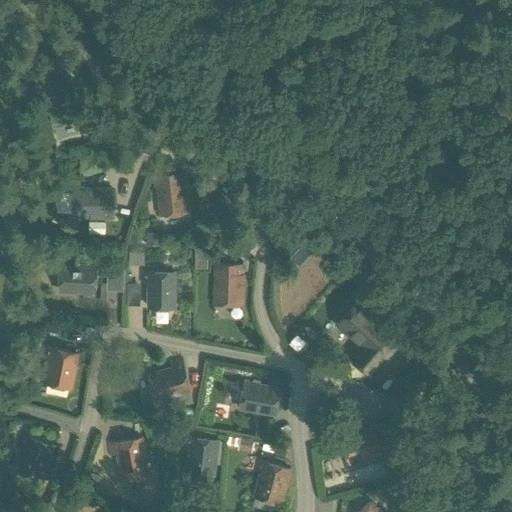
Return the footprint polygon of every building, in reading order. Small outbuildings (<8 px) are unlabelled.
[(89,122),(77,84),(51,92),(62,130),(89,122)] [(109,145),(83,154),(90,173),(116,164),(109,145)] [(186,169),(155,171),(159,214),(190,211),(188,179),(187,179),(186,169)] [(73,189),(73,216),(113,217),(113,189),(73,189)] [(160,233),(147,233),(147,244),(159,245),(160,233)] [(221,247),(196,247),(196,268),(208,268),(208,258),(221,247)] [(130,250),(130,263),(145,264),(145,251),(130,250)] [(61,261),(59,291),(83,292),(83,300),(96,301),(99,263),(61,261)] [(213,262),(212,304),(244,305),(245,263),(213,262)] [(120,267),(118,296),(134,297),(135,267),(120,267)] [(141,269),(141,276),(142,276),(142,282),(148,282),(148,307),(178,307),(178,269),(141,269)] [(359,298),(337,324),(362,346),(351,358),(370,374),(394,347),(386,340),(395,330),(359,298)] [(45,346),(43,357),(50,359),(45,383),(71,388),(78,353),(45,346)] [(173,368),(149,374),(155,400),(190,391),(182,358),(171,361),(173,368)] [(244,382),(240,408),(275,414),(281,381),(270,379),(269,386),(244,382)] [(267,424),(258,422),(256,434),(264,436),(267,424)] [(379,425),(341,438),(350,464),(388,451),(379,425)] [(25,448),(17,471),(42,479),(54,445),(22,435),(18,445),(25,448)] [(185,435),(183,447),(190,447),(187,472),(214,475),(218,439),(185,435)] [(252,439),(239,437),(238,447),(251,449),(252,439)] [(142,438),(109,443),(111,455),(118,453),(122,478),(148,473),(142,438)] [(257,459),(254,470),(261,472),(255,496),(280,503),(290,468),(257,459)] [(95,486),(99,475),(89,471),(85,482),(95,486)] [(381,511),(370,501),(359,511),(381,511)]
